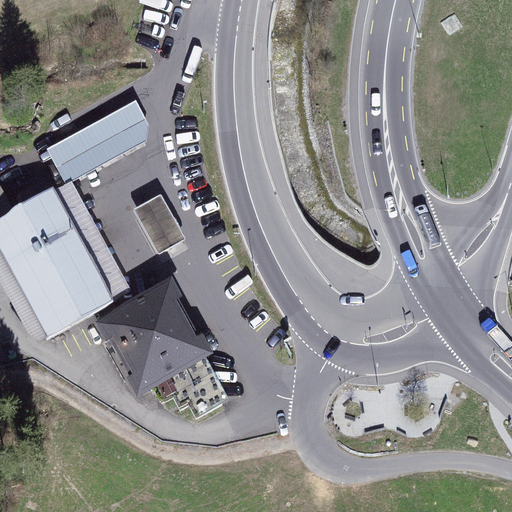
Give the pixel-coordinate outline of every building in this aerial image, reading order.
[(134,87),(53,133),(73,169),(154,123),(134,87)] [(53,195),(0,224),(0,255),(47,342),(114,306),(53,195)] [(148,219),(143,210),(134,215),(159,258),(184,244),(160,201),(153,205),(158,214),(148,219)] [(151,201),(141,206),(143,210),(148,219),(158,214),(153,205),(151,201)] [(205,358),(169,293),(104,328),(140,394),(173,376),(197,420),(223,406),(199,362),(205,358)]
